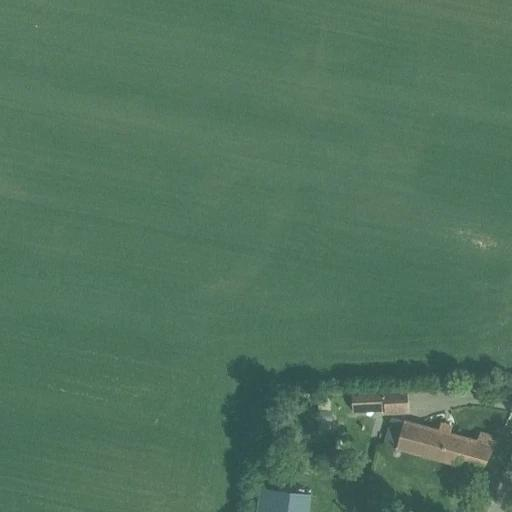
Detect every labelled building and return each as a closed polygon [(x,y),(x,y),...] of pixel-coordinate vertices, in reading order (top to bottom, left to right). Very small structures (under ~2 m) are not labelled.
[(383,412),(383,416),(407,415),(406,391),(362,393),(363,413),(383,412)] [(332,412),(319,412),(319,420),(332,420),(332,412)] [(390,420),(382,448),(439,463),(439,462),(480,472),(496,439),(479,435),(475,444),(446,437),(447,435),(390,420)] [(270,489),(267,511),(308,511),(311,494),(270,489)] [(379,511),(380,507),(364,502),(360,511),(379,511)]
